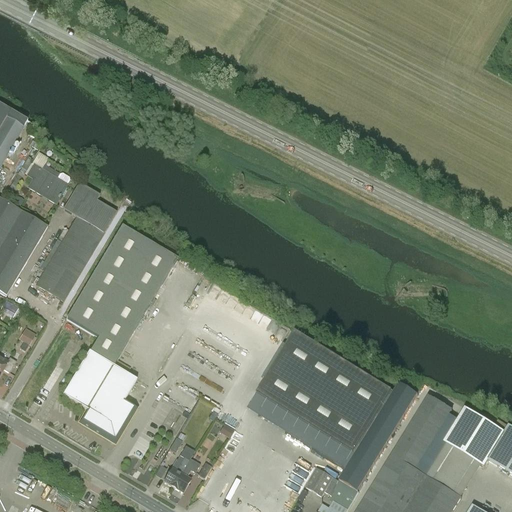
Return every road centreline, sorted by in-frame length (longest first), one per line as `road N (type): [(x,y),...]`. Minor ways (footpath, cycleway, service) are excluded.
road 1 (primary): [(511,256),(0,1)]
road 2 (unclassified): [(0,410),(59,322),(14,296),(60,219)]
road 3 (tertiary): [(159,511),(0,416)]
